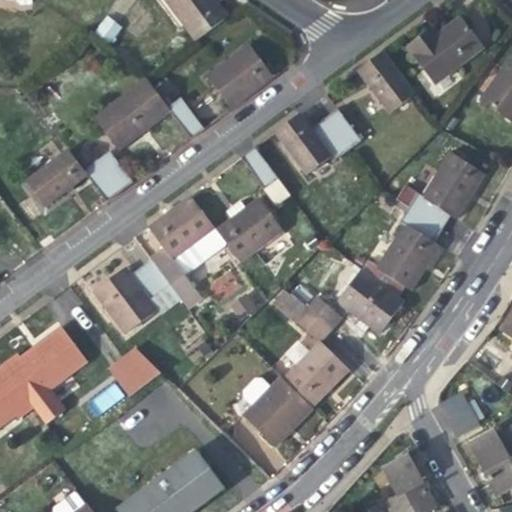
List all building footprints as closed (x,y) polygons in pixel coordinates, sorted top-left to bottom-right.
[(215,0),(164,0),(195,42),(228,17),(215,0)] [(113,42),(123,25),(105,14),(95,32),(113,42)] [(461,21),(442,35),(435,40),(430,34),(409,49),(435,83),(482,49),(461,21)] [(434,31),(430,34),(435,40),(442,35),(437,29),(434,31)] [(207,77),(231,109),(253,92),(274,77),(250,45),(207,77)] [(418,94),(386,50),(373,60),(357,71),(390,115),(418,94)] [(511,59),(481,99),(510,121),(511,119),(511,59)] [(146,80),(95,118),(119,152),(146,132),(170,114),(171,113),(168,109),(146,80)] [(171,113),(170,114),(186,135),(200,124),(181,99),(168,109),(171,113)] [(337,110),(312,128),(316,134),(341,116),(337,110)] [(333,157),(316,134),(312,128),(301,114),(288,123),(275,133),(307,176),(333,157)] [(316,134),(333,157),(335,160),(361,142),(341,116),(316,134)] [(186,135),(190,139),(204,129),(200,124),(186,135)] [(241,158),(244,163),(259,152),(256,148),(241,158)] [(68,192),(87,177),(82,171),(67,150),(25,181),(45,208),(68,192)] [(110,151),(82,171),(87,177),(102,197),(129,177),(110,151)] [(279,180),(259,152),(244,163),(264,190),(279,180)] [(421,198),(445,213),(451,217),(456,220),(468,201),(485,174),(450,152),(421,198)] [(133,182),(129,177),(102,197),(106,202),(133,182)] [(396,200),(409,209),(417,195),(404,187),(396,200)] [(437,226),(445,213),(421,198),(417,195),(409,209),(437,226)] [(148,228),(164,250),(184,277),(227,245),(217,230),(191,196),(170,211),(148,228)] [(240,213),(217,230),(227,245),(241,264),(284,232),(260,199),(240,213)] [(406,223),(429,239),(437,226),(409,209),(401,221),(406,223)] [(442,230),(451,217),(445,213),(437,226),(442,230)] [(376,268),(398,283),(410,291),(428,265),(441,247),(435,242),(429,239),(406,223),(376,268)] [(435,242),(442,230),(437,226),(429,239),(435,242)] [(184,277),(164,250),(152,260),(171,286),(184,277)] [(152,260),(131,274),(151,301),(171,286),(152,260)] [(392,292),(398,283),(376,268),(370,277),(392,292)] [(159,311),(151,301),(131,274),(127,269),(117,277),(93,294),(125,336),(159,311)] [(336,304),(348,313),(380,334),(391,318),(403,300),(392,292),(370,277),(359,270),(336,304)] [(215,293),(235,287),(231,274),(211,281),(215,293)] [(320,345),(331,332),(306,309),(285,289),(274,301),(318,343),(320,345)] [(247,318),(264,304),(252,290),(235,304),(247,318)] [(348,313),(336,304),(332,309),(317,297),(306,309),(331,332),(348,313)] [(511,338),(511,312),(510,312),(498,331),(511,338)] [(17,354),(2,366),(33,407),(46,424),(64,410),(48,389),(87,361),(62,327),(38,345),(20,358),(17,354)] [(347,371),(320,345),(318,343),(282,379),(312,407),(332,386),(347,371)] [(137,349),(109,368),(131,397),(162,374),(137,349)] [(18,418),(33,407),(2,366),(0,366),(0,424),(15,414),(18,418)] [(295,425),(312,407),(282,379),(245,419),(274,447),(295,425)] [(95,416),(123,397),(115,384),(86,403),(95,416)] [(439,405),(445,417),(469,405),(462,392),(439,405)] [(445,417),(451,428),(474,415),(469,405),(445,417)] [(481,427),(474,415),(451,428),(457,440),(481,427)] [(490,482),(498,497),(511,489),(511,454),(509,456),(495,430),(469,444),(490,482)] [(192,511),(224,488),(196,450),(115,509),(116,511),(192,511)] [(390,511),(429,511),(437,508),(426,488),(407,454),(381,468),(396,495),(385,502),(390,511)] [(53,511),(77,511),(85,506),(75,493),(54,509),(53,511)]
